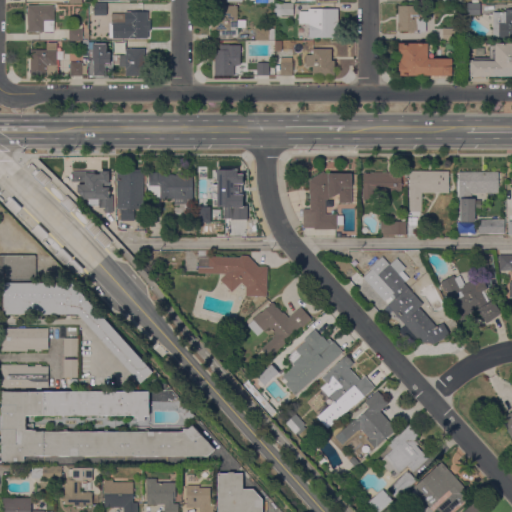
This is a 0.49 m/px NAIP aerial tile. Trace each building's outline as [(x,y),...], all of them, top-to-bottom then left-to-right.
[(467,2),(472,3),(472,0),(478,0),(478,3),(480,3),(480,4),(480,15),(467,15),(467,4),(467,2)] [(106,4),(106,15),(94,15),(93,4),(106,4)] [(293,4),(293,15),(280,15),(280,16),(275,16),(275,5),(275,4),(293,4)] [(54,6),(54,32),(41,32),(41,33),(38,33),(35,33),(35,32),(28,32),(28,29),(27,29),(27,25),(27,12),(27,8),(27,6),(54,6)] [(238,35),(219,35),(219,32),(211,32),(211,6),(237,6),(237,29),(238,29),(238,35)] [(426,6),(425,32),(417,32),(417,33),(408,33),(408,31),(398,31),(398,6),(426,6)] [(309,38),(309,23),(299,23),(299,11),(308,11),(308,9),(334,8),(334,37),(309,38)] [(511,38),(493,38),(493,12),(505,12),(505,9),(511,9),(511,38)] [(147,12),(148,37),(130,38),(122,38),(122,24),(121,24),(121,13),(147,12)] [(82,41),(68,41),(68,28),(76,29),(76,25),(82,25),(82,29),(82,35),(84,36),(83,39),(82,39),(82,40),(82,41)] [(269,40),(269,41),(255,40),(255,28),(269,28),(269,29),(274,29),(274,40),(269,40)] [(455,28),(455,40),(442,41),(442,28),(455,28)] [(428,43),(428,45),(432,45),(432,58),(452,58),(452,76),(399,76),(399,62),(400,62),(400,57),(399,57),(399,43),(428,43)] [(511,76),(470,76),(470,61),(473,61),(473,58),(489,58),(489,46),(494,46),(494,43),(511,43),(511,76)] [(144,49),(145,61),(146,61),(146,65),(144,65),(145,75),(125,76),(125,67),(119,67),(119,55),(126,55),(126,49),(144,49)] [(331,49),(331,60),(334,60),(334,75),(312,75),(312,67),(305,67),(305,54),(312,55),(312,49),(331,49)] [(56,50),(56,64),(57,64),(57,66),(62,66),(62,74),(57,74),(57,76),(47,76),(30,76),(30,50),(56,50)] [(214,50),(240,50),(240,56),(241,56),(241,61),(240,61),(240,65),(233,65),(234,76),(214,76),(214,50)] [(82,62),(82,65),(86,65),(86,75),(82,75),(82,76),(70,76),(70,68),(68,68),(68,65),(70,65),(70,62),(82,62)] [(292,63),(292,76),(280,76),(280,62),(292,63)] [(105,76),(93,76),(88,76),(89,70),(93,70),(93,63),(105,63),(105,76)] [(269,63),(269,76),(256,76),(256,63),(269,63)] [(143,209),(136,209),(136,210),(134,210),(134,221),(120,221),(120,208),(116,208),(117,172),(129,172),(129,169),(140,170),(140,172),(143,172),(143,209)] [(49,179),(44,185),(33,176),(39,170),(49,179)] [(86,171),(86,173),(95,173),(95,174),(100,174),(100,171),(109,171),(109,183),(102,183),(102,188),(109,188),(109,196),(113,196),(112,213),(104,213),(104,208),(98,208),(98,199),(84,199),(77,192),(77,184),(85,184),(85,182),(71,182),(71,171),(86,171)] [(309,194),(309,180),(323,171),(325,173),(351,173),(351,203),(338,203),(338,193),(325,200),(325,214),(337,214),(337,230),(313,230),(313,228),(302,228),(302,209),(309,209),(309,194)] [(448,171),(448,193),(421,193),(421,212),(409,212),(409,186),(408,186),(408,184),(409,184),(409,182),(408,182),(408,180),(409,180),(409,178),(408,178),(408,175),(409,175),(409,171),(448,171)] [(192,173),(193,199),(185,199),(185,204),(174,204),(174,199),(147,199),(147,185),(149,185),(149,172),(161,172),(161,176),(165,176),(165,175),(174,175),(176,175),(176,173),(192,173)] [(240,224),(219,226),(216,184),(208,184),(207,174),(219,173),(220,174),(236,172),(240,224)] [(362,188),(363,188),(363,172),(366,172),(366,173),(369,173),(369,172),(373,172),(373,173),(389,173),(389,172),(402,172),(402,177),(401,177),(401,191),(391,191),(391,192),(374,192),(374,199),(362,199),(362,188)] [(498,172),(498,193),(471,193),(471,212),(458,212),(458,172),(498,172)] [(75,205),(69,211),(59,201),(65,195),(75,205)] [(20,207),(14,214),(4,204),(11,197),(20,207)] [(503,234),(503,219),(477,219),(478,234),(503,234)] [(100,230),(94,236),(84,225),(90,220),(100,230)] [(406,222),(405,235),(380,235),(380,221),(406,222)] [(31,230),(37,224),(47,233),(41,240),(31,230)] [(110,241),(104,247),(94,237),(101,231),(110,241)] [(55,254),(61,248),(70,257),(64,264),(55,254)] [(0,255),(35,255),(36,278),(0,278),(0,255)] [(198,273),(198,257),(239,258),(241,255),(248,256),(258,266),(267,267),(266,296),(245,296),(245,287),(241,283),(231,292),(219,280),(226,274),(198,273)] [(511,255),(511,270),(499,270),(499,255),(511,255)] [(387,305),(396,298),(392,294),(384,302),(362,277),(371,270),(369,268),(382,256),(389,264),(396,258),(405,268),(402,271),(409,278),(404,283),(422,304),(419,307),(436,326),(442,323),(449,335),(433,344),(419,342),(387,305)] [(72,258),(82,268),(76,274),(66,265),(72,258)] [(440,282),(453,275),(455,278),(460,276),(464,285),(481,276),(487,289),(483,291),(489,302),(492,300),(501,313),(486,324),(476,310),(463,316),(466,321),(460,323),(440,282)] [(78,315),(6,315),(6,311),(2,311),(3,284),(73,284),(153,372),(140,384),(78,315)] [(282,313),(283,312),(288,318),(300,307),(311,319),(301,328),(300,327),(296,331),(295,330),(284,340),(285,341),(284,342),(285,344),(269,358),(260,349),(274,337),(273,336),(275,334),(269,327),(263,332),(263,331),(257,336),(247,325),(253,320),(252,319),(260,312),(260,313),(266,308),(266,307),(268,305),(269,305),(272,302),(282,313)] [(48,349),(41,349),(41,351),(34,351),(34,350),(27,350),(27,351),(1,351),(1,328),(6,328),(6,327),(15,327),(15,328),(48,328),(48,349)] [(295,395),(284,384),(287,381),(282,376),(293,366),(291,363),(300,355),(295,349),(304,342),(302,340),(314,329),(321,337),(322,336),(326,341),(329,339),(332,342),(333,341),(343,352),(295,395)] [(63,356),(63,338),(78,338),(78,356),(63,356)] [(349,368),(360,380),(364,376),(374,387),(354,405),(328,429),(317,417),(333,402),(321,388),(326,383),(321,378),(346,356),(353,364),(351,366),(349,368)] [(77,359),(77,378),(63,377),(63,359),(77,359)] [(27,365),(27,367),(35,367),(35,365),(41,365),(41,367),(48,367),(48,388),(41,388),(41,390),(36,390),(36,388),(8,388),(8,389),(5,389),(5,388),(1,388),(1,365),(27,365)] [(78,378),(78,389),(66,389),(66,378),(78,378)] [(340,432),(354,419),(355,421),(366,411),(362,408),(366,404),(365,403),(377,391),(389,403),(380,412),(396,429),(375,449),(367,440),(369,439),(360,429),(348,440),(340,432)] [(215,450),(208,457),(24,455),(24,460),(2,460),(2,445),(1,445),(1,428),(2,428),(2,412),(1,412),(1,404),(2,404),(2,392),(149,392),(149,417),(144,417),(144,421),(137,421),(137,418),(134,418),(134,416),(26,416),(26,430),(36,430),(36,432),(183,432),(183,429),(188,429),(193,425),(215,450)] [(194,416),(189,420),(188,419),(186,418),(184,420),(178,413),(181,411),(172,402),(178,397),(194,416)] [(511,439),(500,419),(511,412),(511,439)] [(305,425),(295,434),(285,423),(295,414),(305,425)] [(419,436),(415,440),(418,444),(416,446),(428,459),(413,472),(407,466),(399,473),(400,474),(394,479),(392,477),(396,474),(393,470),(390,473),(379,461),(392,450),(387,444),(409,425),(419,436)] [(327,433),(321,439),(317,434),(323,429),(327,433)] [(354,456),(360,463),(354,468),(353,467),(348,472),(343,467),(349,462),(349,461),(354,456)] [(420,497),(421,496),(414,488),(441,463),(471,495),(455,510),(448,502),(454,496),(449,491),(431,508),(420,497)] [(42,468),(42,466),(60,466),(59,479),(42,479),(42,478),(31,478),(31,468),(42,468)] [(92,481),(79,481),(79,493),(91,492),(91,505),(86,505),(86,507),(72,507),(72,505),(64,505),(64,501),(63,501),(62,498),(64,498),(64,490),(65,490),(65,468),(92,468),(92,481)] [(407,470),(416,481),(397,498),(388,488),(407,470)] [(262,511),(217,511),(217,474),(227,474),(227,472),(234,472),(234,474),(243,474),(243,489),(253,489),(262,500),(262,511)] [(156,479),(156,483),(175,483),(176,499),(173,499),(173,504),(178,504),(178,511),(165,511),(165,504),(157,504),(157,505),(147,505),(147,485),(146,485),(146,479),(156,479)] [(138,511),(123,511),(123,508),(113,508),(111,508),(104,508),(104,480),(113,480),(113,482),(133,482),(133,496),(134,496),(134,499),(133,499),(133,503),(138,503),(138,511)] [(213,511),(199,511),(199,508),(186,508),(186,485),(199,485),(199,488),(210,488),(210,497),(211,497),(211,498),(214,498),(214,506),(213,506),(213,511)] [(367,502),(376,511),(378,511),(391,500),(381,489),(367,502)] [(44,511),(2,511),(3,497),(31,497),(31,499),(41,499),(41,511),(44,511)]
